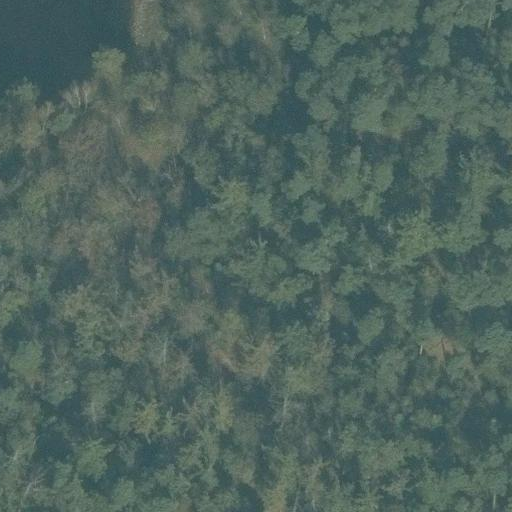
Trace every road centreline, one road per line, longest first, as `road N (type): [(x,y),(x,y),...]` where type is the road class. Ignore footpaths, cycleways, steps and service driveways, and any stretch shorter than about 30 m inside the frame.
road 1 (track): [(296,152),(323,241),(340,388),(375,511)]
road 2 (track): [(0,224),(132,240),(296,152)]
road 3 (track): [(296,152),(511,169)]
